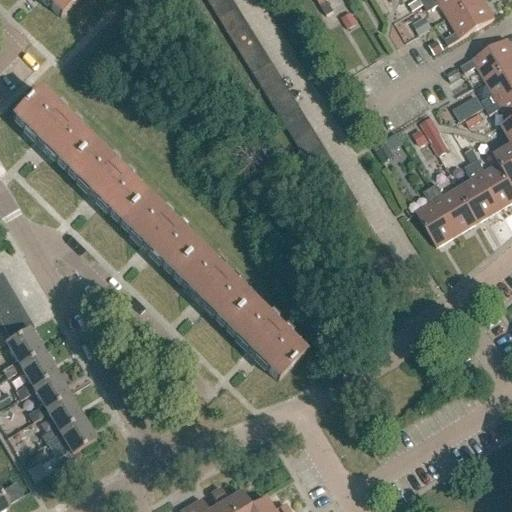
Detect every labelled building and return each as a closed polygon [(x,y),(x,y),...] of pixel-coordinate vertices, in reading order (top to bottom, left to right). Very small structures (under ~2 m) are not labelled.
[(81,0),(39,0),(60,21),(81,0)] [(212,12),(230,1),(229,0),(210,0),(206,3),(212,12)] [(331,0),(314,0),(326,19),(334,15),(326,3),(331,0)] [(422,0),(419,2),(423,9),(438,0),(422,0)] [(482,2),(481,0),(438,0),(423,9),(427,16),(440,8),(448,22),(482,2)] [(217,22),(236,10),(230,1),(212,12),(217,22)] [(423,9),(419,2),(412,6),(416,13),(423,9)] [(495,23),(482,2),(448,22),(456,36),(444,43),(448,50),(495,23)] [(223,31),(242,19),(236,10),(217,22),(223,31)] [(347,32),(357,27),(351,16),(341,22),(347,32)] [(229,40),(248,29),(242,19),(223,31),(229,40)] [(419,39),(432,32),(425,20),(412,28),(419,39)] [(235,50),(253,38),(248,29),(229,40),(235,50)] [(240,59),(259,47),(253,38),(235,50),(240,59)] [(511,52),(507,43),(460,71),(464,78),(476,71),(485,85),(511,68),(511,52)] [(435,59),(444,54),(438,44),(429,50),(435,59)] [(246,68),(265,57),(259,47),(240,59),(246,68)] [(252,78),(271,66),(265,57),(246,68),(252,78)] [(257,87),(276,75),(271,66),(252,78),(257,87)] [(485,113),(511,96),(511,68),(485,85),(493,99),(481,106),(485,113)] [(450,86),(461,80),(456,73),(446,79),(450,86)] [(263,96),(282,85),(276,75),(257,87),(263,96)] [(269,106),(288,94),(282,85),(263,96),(269,106)] [(275,115),(294,103),(288,94),(269,106),(275,115)] [(52,137),(66,123),(39,96),(12,123),(36,146),(49,133),(52,137)] [(511,96),(485,113),(489,120),(501,112),(509,126),(510,127),(511,125),(511,96)] [(281,124),(299,113),(294,103),(275,115),(281,124)] [(465,108),(453,115),(460,127),(472,120),(465,108)] [(286,133),(305,122),(299,113),(281,124),(286,133)] [(479,119),(466,126),(469,132),(482,124),(479,119)] [(292,143),(311,131),(305,122),(286,133),(292,143)] [(439,138),(440,137),(431,122),(420,129),(429,143),(430,143),(433,148),(442,143),(439,138)] [(66,176),(92,149),(66,123),(52,137),(55,140),(42,153),(66,176)] [(511,125),(510,127),(509,126),(501,130),(511,148),(511,149),(494,160),(498,168),(499,167),(511,188),(511,125)] [(298,152),(317,141),(311,131),(292,143),(298,152)] [(419,151),(428,145),(421,134),(412,139),(419,151)] [(303,161),(322,150),(317,141),(298,152),(303,161)] [(382,167),(394,160),(385,145),(373,152),(382,167)] [(105,189),(119,175),(92,149),(66,176),(89,199),(101,186),(105,189)] [(309,171),(328,159),(322,150),(303,161),(309,171)] [(315,180),(334,169),(328,159),(309,171),(315,180)] [(511,206),(511,188),(499,167),(498,168),(485,176),(478,164),(471,168),(499,214),(511,206)] [(499,214),(471,168),(464,172),(471,184),(458,192),(478,227),(499,214)] [(321,189),(340,178),(334,169),(315,180),(321,189)] [(118,228),(145,201),(119,175),(105,189),(108,192),(95,205),(118,228)] [(326,199),(345,187),(340,178),(321,189),(326,199)] [(332,208),(351,197),(345,187),(326,199),(332,208)] [(478,227),(458,192),(444,200),(437,188),(430,192),(458,239),(478,227)] [(458,239),(430,192),(423,197),(430,209),(416,217),(436,251),(458,239)] [(339,218),(357,207),(351,197),(332,208),(339,218)] [(157,242),(171,227),(145,201),(118,228),(141,251),(154,238),(157,242)] [(171,281),(198,254),(171,227),(157,242),(161,245),(148,258),(171,281)] [(210,294),(224,280),(198,254),(171,281),(194,304),(207,291),(210,294)] [(224,333),(250,306),(224,280),(210,294),(213,297),(201,310),(224,333)] [(0,305),(13,298),(7,287),(0,291),(0,305)] [(0,320),(19,308),(13,298),(0,305),(0,320)] [(263,346),(277,332),(250,306),(224,333),(247,356),(259,343),(263,346)] [(0,327),(3,333),(25,318),(19,308),(0,320),(0,327)] [(28,334),(29,335),(34,332),(25,318),(3,333),(10,344),(28,334)] [(304,359),(277,332),(263,346),(266,350),(253,362),(277,386),(304,359)] [(42,357),(29,335),(28,334),(10,344),(5,348),(16,366),(1,375),(6,383),(20,375),(19,371),(42,357)] [(55,379),(42,357),(19,371),(20,375),(29,388),(14,397),(19,405),(34,397),(31,393),(55,379)] [(68,401),(55,379),(31,393),(34,397),(42,410),(27,419),(32,427),(47,418),(44,414),(68,401)] [(80,422),(68,401),(44,414),(47,418),(55,433),(40,441),(45,450),(60,441),(57,436),(80,422)] [(70,458),(93,444),(80,422),(57,436),(60,441),(68,454),(53,463),(58,471),(73,462),(70,458)] [(29,463),(22,467),(28,477),(35,473),(29,463)] [(0,511),(6,511),(5,510),(21,500),(14,488),(0,496),(0,511)] [(218,510),(213,511),(286,511),(285,508),(278,511),(270,511),(265,502),(249,511),(241,496),(227,504),(220,492),(210,498),(218,510)] [(206,511),(201,503),(186,511),(206,511)]
